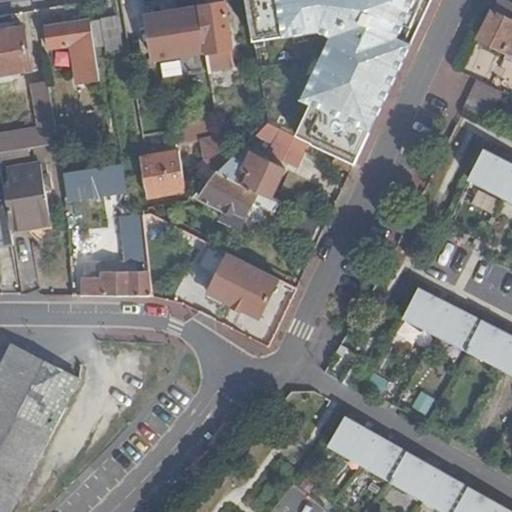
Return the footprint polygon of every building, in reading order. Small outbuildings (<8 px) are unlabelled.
[(511,54),(511,7),(496,0),(478,39),(511,54)] [(315,3),(250,14),(253,34),(276,31),(280,53),(296,51),(295,44),(322,39),(322,37),(333,35),(338,27),(335,10),(328,6),(316,7),(315,3)] [(225,4),(200,7),(207,52),(210,73),(234,69),(231,50),(233,49),(225,4)] [(207,52),(200,7),(147,16),(154,60),(207,52)] [(123,47),(118,17),(101,20),(106,50),(123,47)] [(101,81),(91,21),(46,29),(49,48),(70,44),(78,85),(101,81)] [(0,75),(31,70),(24,29),(0,32),(0,75)] [(253,34),(256,56),(266,55),(280,53),(276,31),(253,34)] [(266,55),(256,56),(259,74),(268,72),(266,55)] [(268,72),(259,74),(266,123),(279,129),(284,120),(276,71),(268,72)] [(502,93),(478,81),(465,108),(489,120),(502,93)] [(60,144),(50,83),(32,86),(39,129),(0,134),(0,153),(10,152),(39,148),(60,144)] [(267,153),(279,129),(266,123),(247,143),(267,153)] [(298,138),(279,129),(267,153),(286,162),(298,138)] [(217,171),(219,172),(226,165),(221,135),(201,138),(203,146),(205,157),(210,164),(217,171)] [(324,150),(355,165),(362,149),(331,135),(324,150)] [(180,150),(203,146),(201,138),(179,142),(180,150)] [(60,144),(39,148),(41,160),(41,165),(62,161),(60,144)] [(186,192),(180,150),(142,157),(149,199),(186,192)] [(0,153),(0,155),(3,172),(8,171),(14,203),(47,197),(41,165),(41,160),(33,161),(33,166),(13,169),(10,152),(0,153)] [(511,200),(511,156),(506,154),(502,160),(485,152),(471,179),(511,200)] [(226,165),(219,172),(271,199),(285,170),(252,154),(244,168),(230,161),(226,165)] [(271,199),(219,172),(217,171),(199,198),(226,211),(229,212),(230,210),(247,217),(256,202),(262,204),(261,209),(275,215),(276,214),(281,204),(271,199)] [(0,247),(15,245),(8,199),(0,200),(0,247)] [(283,219),(289,209),(281,204),(276,214),(283,219)] [(229,212),(226,211),(224,215),(227,221),(238,226),(244,224),(247,217),(230,210),(229,212)] [(132,260),(150,260),(145,230),(144,216),(134,217),(130,217),(132,260)] [(279,280),(229,254),(209,293),(233,306),(232,308),(241,313),(243,311),(259,319),(279,280)] [(84,259),(83,278),(103,278),(103,272),(150,272),(151,272),(151,270),(150,260),(132,260),(84,259)] [(83,278),(83,295),(150,295),(150,272),(103,272),(103,278),(83,278)] [(511,372),(511,337),(420,290),(406,317),(511,372)] [(0,511),(10,511),(80,379),(12,345),(5,359),(0,368),(0,511)] [(409,408),(424,414),(431,399),(417,392),(409,408)] [(448,511),(511,511),(346,418),(330,445),(448,511)]
